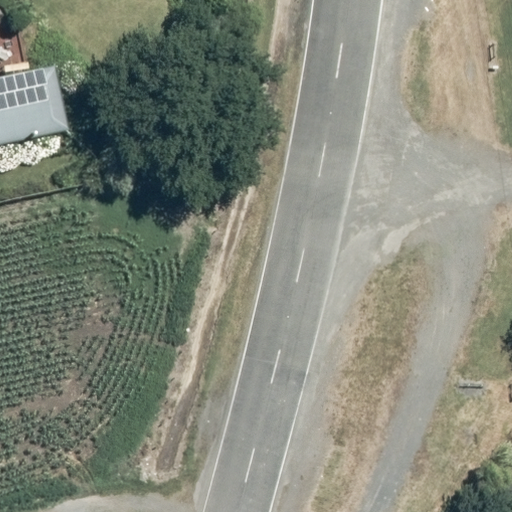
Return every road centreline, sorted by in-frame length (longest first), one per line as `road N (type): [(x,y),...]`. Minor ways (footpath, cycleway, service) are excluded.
road 1 (unclassified): [(238,511),(294,300),(350,0)]
road 2 (track): [(374,511),(446,334),(468,185)]
